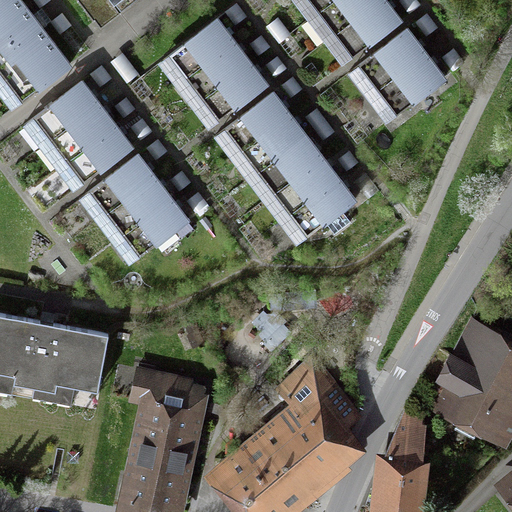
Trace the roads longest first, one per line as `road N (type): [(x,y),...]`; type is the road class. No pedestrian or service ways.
road 1 (residential): [(511,45),(369,366),(383,421)]
road 2 (tertiary): [(383,421),(511,202)]
